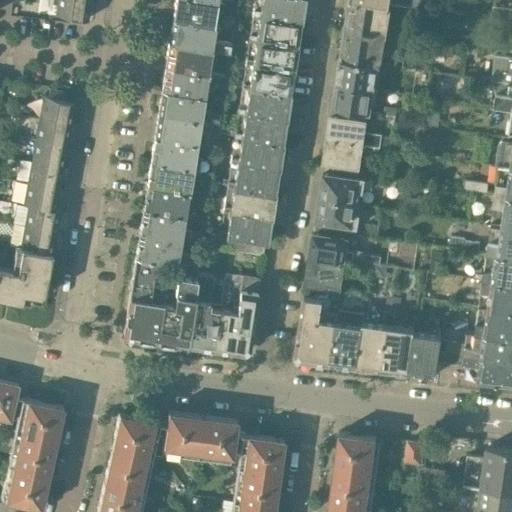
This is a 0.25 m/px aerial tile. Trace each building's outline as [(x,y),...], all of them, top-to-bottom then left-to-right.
[(89,0),(57,0),(56,15),(87,18),(89,0)] [(212,23),(215,0),(175,0),(172,17),(212,23)] [(295,42),(301,0),(259,0),(259,8),(252,7),(251,16),(257,17),(254,33),(245,32),(244,37),(254,38),(294,44),(295,42)] [(365,0),(349,0),(346,27),(385,33),(389,4),(365,0)] [(511,8),(493,5),(491,19),(511,22),(511,8)] [(411,29),(432,32),(434,18),(413,14),(411,29)] [(212,23),(172,17),(169,40),(211,46),(230,49),(231,42),(212,39),(214,23),(212,23)] [(511,22),(491,19),(476,17),(475,25),(511,30),(511,35),(511,37),(510,44),(511,49),(511,22)] [(401,24),(398,47),(405,49),(409,25),(401,24)] [(385,33),(346,27),(341,57),(377,62),(380,63),(385,33)] [(254,38),(251,57),(245,56),(244,65),(249,66),(247,82),(237,81),(236,86),(246,88),(287,93),(294,44),(254,38)] [(207,71),(211,46),(169,40),(165,65),(207,71)] [(511,55),(495,53),(492,79),(497,80),(499,80),(511,82),(511,55)] [(341,57),(337,82),(373,87),(377,62),(341,57)] [(165,65),(161,87),(204,94),(205,85),(224,87),(226,73),(208,71),(207,71),(165,65)] [(511,107),(511,82),(499,80),(497,80),(494,105),(511,107)] [(373,87),(337,82),(334,106),(347,108),(347,112),(366,115),(366,111),(369,112),(370,105),(373,87)] [(158,112),(201,118),(220,120),(221,111),(202,108),(204,94),(161,87),(158,112)] [(43,95),(39,117),(70,123),(74,100),(63,98),(65,91),(49,88),(48,95),(43,95)] [(239,136),(279,142),(287,93),(246,88),(244,106),(238,105),(237,114),(243,115),(240,131),(230,129),(229,135),(239,136)] [(430,100),(428,112),(440,114),(442,102),(430,100)] [(396,116),(397,107),(385,105),(384,114),(396,116)] [(220,120),(201,118),(158,112),(154,135),(197,142),(216,145),(220,120)] [(332,116),(329,137),(362,142),(391,146),(393,135),(363,131),(366,115),(347,112),(346,118),(332,116)] [(39,117),(36,136),(67,142),(70,123),(39,117)] [(150,160),(194,166),(212,169),(214,159),(195,156),(197,142),(154,135),(150,160)] [(395,135),(393,148),(405,150),(407,137),(395,135)] [(36,136),(32,159),(62,164),(67,142),(36,136)] [(279,142),(239,136),(236,156),(230,155),(229,163),(235,164),(233,180),(223,179),(222,184),(232,185),(272,191),(279,142)] [(391,146),(362,142),(329,137),(325,159),(339,161),(338,166),(357,169),(360,152),(378,154),(378,152),(390,154),(391,146)] [(495,164),(499,164),(511,166),(511,141),(503,140),(498,143),(495,164)] [(32,159),(28,179),(59,185),(62,164),(32,159)] [(212,169),(194,166),(150,160),(146,184),(187,190),(189,190),(192,176),(211,179),(212,169)] [(511,194),(511,166),(499,164),(495,192),(511,194)] [(364,178),(324,172),(320,196),(361,202),(364,178)] [(372,184),(384,186),(385,178),(373,176),(372,184)] [(55,207),(59,185),(28,179),(24,202),(55,207)] [(465,179),(464,188),(487,191),(488,183),(465,179)] [(185,204),(187,190),(146,184),(143,207),(184,213),(193,215),(195,206),(185,204)] [(225,234),(264,240),(272,191),(232,185),(230,196),(224,195),(222,212),(228,213),(225,234)] [(511,194),(495,192),(491,222),(511,225),(511,194)] [(361,202),(320,196),(316,220),(357,226),(361,202)] [(419,211),(421,198),(408,196),(407,209),(419,211)] [(59,208),(55,207),(24,202),(23,204),(28,205),(24,224),(55,230),(59,208)] [(203,232),(181,229),(184,213),(143,207),(139,232),(180,238),(202,241),(203,232)] [(377,232),(378,223),(366,221),(364,230),(377,232)] [(511,225),(491,222),(487,252),(511,255),(511,225)] [(51,251),(55,230),(24,224),(21,245),(51,251)] [(327,235),(314,233),(311,254),(343,259),(372,263),(380,264),(381,255),(362,252),(362,251),(345,248),(347,232),(328,229),(327,235)] [(135,255),(160,259),(198,265),(200,255),(178,252),(180,238),(139,232),(135,255)] [(262,254),(264,240),(225,234),(223,248),(262,254)] [(480,242),(467,240),(466,239),(451,237),(450,246),(479,251),(480,242)] [(51,251),(21,245),(16,268),(0,265),(0,296),(42,304),(51,251)] [(430,270),(441,271),(444,251),(433,249),(430,270)] [(511,255),(487,252),(483,279),(511,283),(511,255)] [(311,254),(308,276),(318,278),(317,282),(339,286),(342,269),(371,273),(372,263),(343,259),(311,254)] [(130,290),(123,333),(156,338),(163,295),(151,293),(153,276),(158,277),(160,259),(135,255),(130,290)] [(115,266),(97,266),(96,279),(114,279),(115,266)] [(193,300),(187,342),(214,346),(220,306),(209,304),(213,273),(198,271),(197,278),(193,300)] [(248,346),(259,276),(236,273),(233,277),(225,276),(220,306),(214,346),(242,351),(243,351),(249,346),(248,346)] [(156,338),(187,342),(193,300),(197,278),(177,275),(175,290),(164,289),(163,295),(156,338)] [(511,283),(483,279),(479,305),(511,309),(511,283)] [(296,351),(300,358),(301,358),(332,361),(338,319),(326,317),(328,307),(322,306),(324,297),(305,294),(296,351)] [(511,337),(511,309),(479,305),(476,331),(511,337)] [(365,312),(340,309),(338,319),(332,361),(358,364),(364,320),(365,312)] [(390,323),(392,310),(387,309),(385,323),(364,320),(358,364),(383,367),(390,323)] [(415,326),(395,324),(397,311),(392,310),(383,367),(408,370),(415,326)] [(468,321),(455,319),(454,328),(467,330),(468,321)] [(438,359),(439,349),(441,339),(442,334),(419,331),(413,371),(436,373),(438,359)] [(511,337),(476,331),(472,331),(470,343),(441,339),(439,349),(511,359),(511,337)] [(511,359),(439,349),(438,359),(445,360),(464,362),(464,361),(467,362),(465,376),(511,381),(511,359)] [(0,378),(0,415),(10,418),(10,417),(15,395),(17,382),(0,378)] [(21,419),(26,397),(15,395),(10,417),(21,419)] [(21,419),(11,465),(47,473),(49,465),(63,405),(27,397),(26,397),(21,419)] [(236,418),(167,409),(165,422),(164,446),(231,457),(231,452),(234,430),(236,418)] [(139,488),(149,443),(154,419),(118,412),(106,465),(103,480),(139,488)] [(165,422),(154,419),(149,443),(164,446),(165,422)] [(243,454),(246,432),(234,430),(231,452),(243,454)] [(371,465),(376,436),(340,431),(335,465),(330,499),(366,504),(371,465)] [(278,465),(283,437),(246,432),(243,454),(237,500),(273,505),(278,465)] [(407,439),(407,440),(405,460),(420,462),(423,441),(407,439)] [(511,491),(511,449),(487,446),(485,456),(469,454),(464,484),(481,487),(511,491)] [(47,473),(11,465),(3,499),(40,507),(47,473)] [(447,471),(431,469),(425,468),(424,478),(446,482),(447,471)] [(103,480),(96,511),(134,511),(139,488),(103,480)] [(477,511),(511,511),(511,491),(481,487),(477,511)] [(271,511),(273,505),(237,500),(223,499),(220,511),(271,511)] [(364,511),(366,504),(330,499),(328,511),(364,511)]
